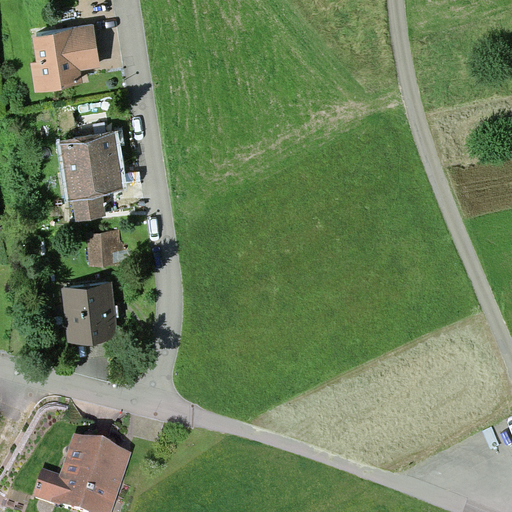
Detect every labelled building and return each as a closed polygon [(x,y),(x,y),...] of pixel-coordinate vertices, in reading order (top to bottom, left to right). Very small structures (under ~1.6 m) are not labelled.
[(42,86),(77,81),(75,68),(96,64),(90,25),(34,34),(42,86)] [(64,140),(76,216),(101,212),(97,188),(114,185),(106,133),(64,140)] [(91,262),(111,261),(109,236),(89,237),(91,262)] [(62,288),(68,338),(113,333),(107,283),(62,288)] [(77,511),(105,511),(114,485),(107,482),(115,458),(76,445),(56,505),(77,511)]
